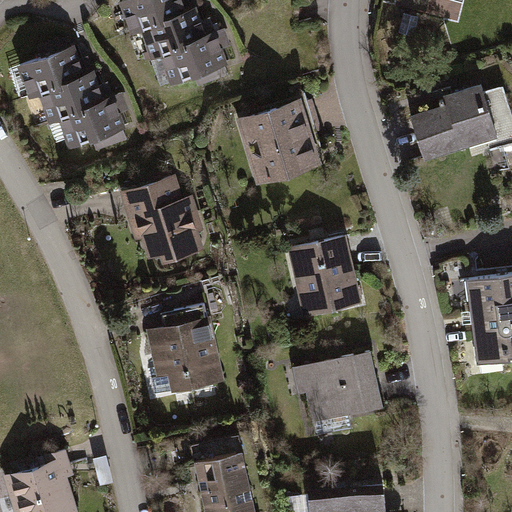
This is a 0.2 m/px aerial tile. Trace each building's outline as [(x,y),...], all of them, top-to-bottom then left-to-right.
[(182,0),(119,0),(118,0),(130,35),(141,32),(150,58),(161,55),(170,83),(228,63),(216,29),(205,33),(196,5),(186,9),(182,0)] [(73,44),(16,63),(28,98),(38,95),(47,121),(58,118),(67,146),(125,126),(113,92),(103,96),(93,68),(83,72),(73,44)] [(446,102),(411,114),(427,160),(501,138),(482,82),(442,93),(446,102)] [(300,97),(238,116),(259,183),(321,164),(300,97)] [(183,195),(176,171),(120,191),(135,239),(142,238),(149,258),(161,254),(163,259),(205,247),(199,230),(204,228),(193,192),(183,195)] [(346,233),(287,247),(303,314),(363,300),(346,233)] [(511,278),(465,283),(473,362),(511,357),(511,278)] [(211,314),(207,315),(205,303),(161,312),(164,324),(146,328),(157,375),(168,373),(171,389),(225,378),(211,314)] [(384,405),(371,347),(292,366),(299,394),(306,392),(313,420),(384,405)] [(48,459),(2,474),(14,511),(80,511),(68,476),(75,474),(66,446),(45,452),(48,459)] [(256,511),(245,451),(195,461),(205,511),(256,511)] [(386,511),(384,488),(309,496),(310,511),(386,511)]
